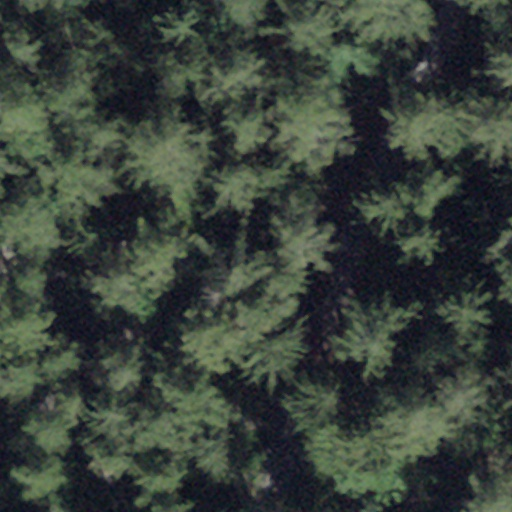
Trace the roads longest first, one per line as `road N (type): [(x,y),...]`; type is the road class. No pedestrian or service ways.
road 1 (track): [(270,511),(383,156)]
road 2 (track): [(383,156),(457,0)]
